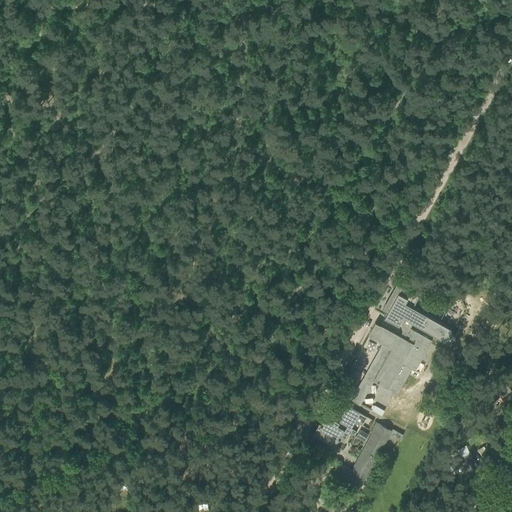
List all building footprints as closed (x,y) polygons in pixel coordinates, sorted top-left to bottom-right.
[(384,316),(398,324),(402,316),(450,343),(455,335),(450,332),(452,328),(412,306),(418,295),(410,290),(409,292),(400,287),(397,292),(393,290),(383,307),(387,310),(384,316)] [(442,321),(452,326),(455,320),(445,315),(442,321)] [(378,349),(350,399),(360,405),(374,380),(376,381),(375,382),(377,383),(377,382),(379,383),(375,389),(388,396),(392,390),(396,392),(403,381),(403,382),(411,368),(414,370),(431,340),(413,329),(413,330),(410,328),(404,338),(380,324),(379,324),(375,322),(367,335),(382,343),(378,349)] [(488,386),(492,391),(487,395),(492,401),(501,394),(502,396),(510,390),(508,387),(507,385),(507,386),(500,377),(488,386)] [(312,434),(323,440),(328,433),(339,439),(344,430),(348,432),(360,413),(347,405),(338,420),(334,418),(331,422),(323,417),(320,424),(318,423),(312,434)] [(373,433),(352,471),(343,466),(336,479),(357,491),(391,430),(377,422),(371,432),(373,433)] [(360,429),(356,436),(363,441),(367,433),(360,429)] [(477,466),(475,463),(476,463),(475,461),(474,461),(470,452),(452,461),(458,473),(467,469),(468,470),(469,470),(467,467),(475,463),(476,466),(477,466)] [(342,495),(339,503),(346,507),(350,499),(342,495)]
